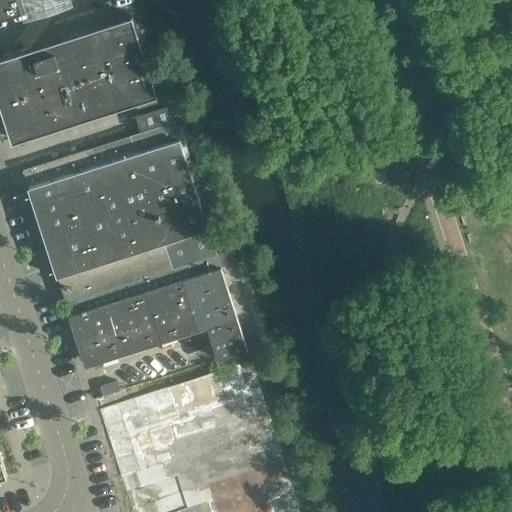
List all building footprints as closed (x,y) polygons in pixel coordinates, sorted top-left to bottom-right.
[(0,0),(0,17),(34,6),(36,13),(63,4),(61,0),(0,0)] [(157,92),(132,15),(0,57),(0,96),(14,138),(157,92)] [(217,255),(180,137),(175,120),(169,102),(136,113),(141,131),(24,168),(29,185),(28,186),(57,276),(58,275),(66,300),(66,302),(68,301),(173,268),(217,255)] [(247,348),(217,255),(173,268),(68,301),(68,302),(66,303),(66,304),(73,302),(77,312),(69,314),(85,364),(207,325),(218,357),(247,348)] [(301,511),(252,359),(100,409),(132,511),(301,511)]
